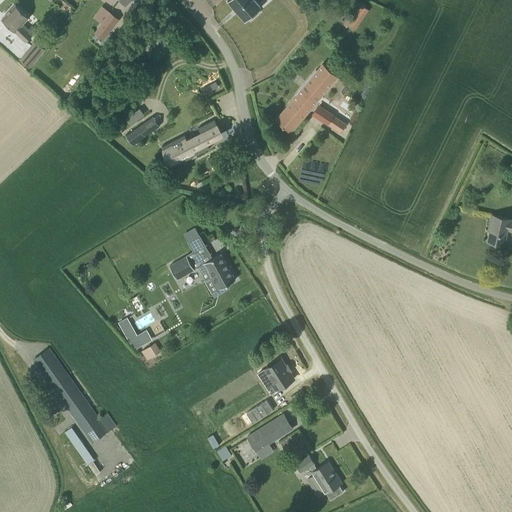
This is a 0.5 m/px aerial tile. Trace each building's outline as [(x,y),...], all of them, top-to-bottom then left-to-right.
[(251,19),(258,12),(257,11),(261,7),(254,0),(228,0),(227,1),(234,9),(235,8),(239,13),(238,13),(245,21),(249,17),(251,19)] [(348,25),(355,30),(369,10),(358,3),(343,24),(347,26),(348,25)] [(24,23),(29,17),(16,4),(2,19),(26,42),(37,30),(32,26),(29,28),(24,23)] [(102,23),(95,32),(103,38),(118,20),(119,19),(109,11),(100,22),(102,23)] [(40,40),(37,43),(44,49),(45,48),(47,45),(40,40)] [(35,41),(24,53),(19,59),(29,68),(34,62),(45,50),(44,49),(37,43),(35,41)] [(276,120),(291,132),(338,76),(323,63),(317,70),(316,68),(292,96),(294,98),(276,120)] [(204,94),(213,89),(210,84),(201,89),(204,94)] [(127,118),(131,124),(146,113),(142,107),(127,118)] [(347,123),(333,114),(327,123),(341,132),(347,123)] [(208,143),(222,135),(220,130),(214,119),(198,127),(200,130),(186,137),(184,134),(162,146),(162,147),(167,144),(178,164),(172,166),(173,167),(192,157),(191,156),(196,154),(197,155),(210,148),(208,143)] [(143,123),(126,135),(128,134),(135,143),(132,144),(133,145),(150,133),(143,123)] [(489,225),(491,226),(488,241),(504,245),(507,230),(511,231),(511,219),(510,219),(492,214),(489,225)] [(206,262),(199,249),(192,237),(189,238),(187,240),(194,252),(170,266),(177,279),(198,267),(203,264),(203,263),(206,262)] [(213,276),(220,288),(236,279),(221,253),(203,263),(211,277),(213,276)] [(138,336),(129,341),(133,350),(142,345),(138,336)] [(150,357),(155,354),(150,346),(145,349),(150,357)] [(92,442),(108,431),(100,419),(52,351),(37,361),(35,362),(92,442)] [(294,379),(289,371),(285,366),(281,359),(264,369),(277,389),(294,379)] [(247,436),(256,451),(284,434),(274,419),(247,436)] [(73,426),(66,431),(89,464),(96,459),(73,426)] [(297,431),(293,434),(299,442),(303,439),(297,431)] [(213,434),(207,437),(213,448),(213,449),(219,445),(213,434)] [(222,460),(231,455),(225,446),(217,451),(222,460)] [(312,471),(314,474),(306,479),(318,497),(326,492),(331,499),(343,491),(339,484),(341,483),(328,461),(317,468),(314,463),(309,455),(297,463),(302,471),(309,466),(313,471),(312,471)] [(98,474),(107,466),(104,462),(95,471),(98,474)]
